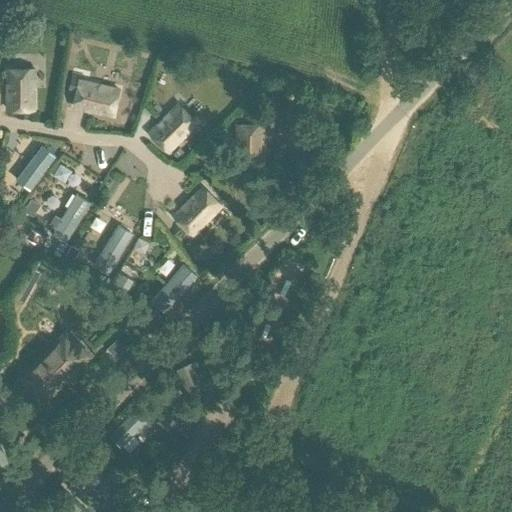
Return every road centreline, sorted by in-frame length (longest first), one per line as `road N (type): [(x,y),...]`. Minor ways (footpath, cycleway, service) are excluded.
road 1 (unclassified): [(392,120),(0,510)]
road 2 (track): [(258,440),(392,120)]
road 3 (unclassified): [(509,0),(392,120)]
road 4 (unclassified): [(392,120),(394,0)]
